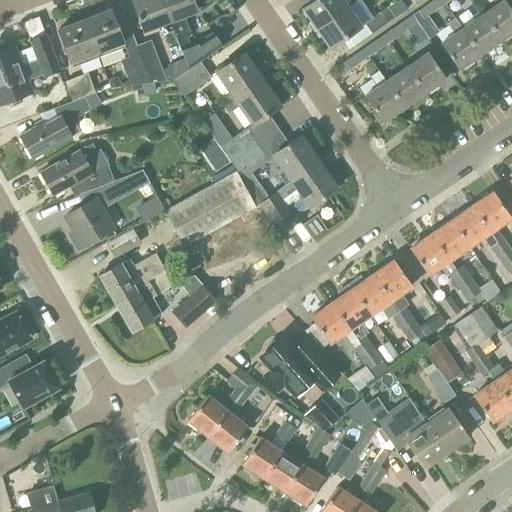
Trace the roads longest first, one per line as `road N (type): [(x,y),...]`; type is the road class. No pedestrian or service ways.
road 1 (residential): [(111,402),(179,366),(398,207)]
road 2 (residential): [(398,207),(252,0)]
road 3 (tertiary): [(111,402),(0,208)]
road 4 (residential): [(398,207),(511,132)]
road 5 (residential): [(0,463),(111,402)]
